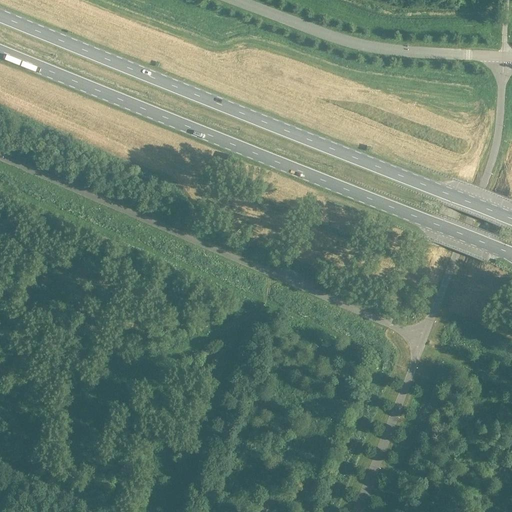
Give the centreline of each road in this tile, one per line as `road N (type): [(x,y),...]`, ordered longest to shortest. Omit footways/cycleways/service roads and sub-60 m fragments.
road 1 (trunk): [(0,46),(511,254)]
road 2 (trunk): [(511,218),(0,11)]
road 3 (unclassified): [(511,57),(375,45),(234,0)]
road 4 (unknown): [(511,6),(387,8),(362,0)]
